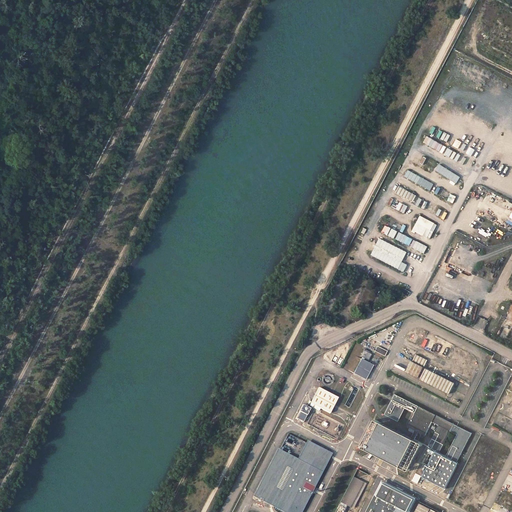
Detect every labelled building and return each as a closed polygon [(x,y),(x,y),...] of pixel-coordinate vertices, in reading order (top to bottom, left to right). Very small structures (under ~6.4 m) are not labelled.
[(511,329),(511,303),(495,337),(506,343),(511,333),(511,329)] [(375,350),(374,351),(384,356),(387,351),(379,348),(378,351),(375,350)] [(364,350),(361,356),(367,359),(370,354),(368,353),(369,352),(364,350)] [(318,388),(310,404),(329,413),(332,408),(337,397),(318,388)] [(445,489),(458,463),(457,462),(471,433),(395,394),(384,415),(399,422),(405,409),(415,414),(408,427),(428,437),(435,424),(439,426),(432,439),(444,445),(450,432),(457,435),(446,457),(429,448),(416,474),(445,489)] [(303,405),(296,418),(303,422),(309,409),(303,405)] [(362,447),(367,449),(381,422),(376,420),(362,447)] [(381,422),(367,449),(407,470),(421,443),(381,422)] [(421,443),(407,470),(409,471),(423,444),(421,443)] [(308,444),(302,456),(322,467),(328,455),(308,444)] [(279,453),(257,495),(267,500),(289,458),(279,453)] [(302,456),(298,463),(319,473),(322,467),(302,456)] [(267,500),(277,505),(298,463),(289,458),(267,500)] [(298,463),(277,505),(289,511),(298,511),(319,473),(298,463)] [(353,477),(339,502),(345,505),(352,509),(366,484),(353,477)] [(384,483),(369,511),(408,511),(415,499),(384,483)] [(339,502),(334,511),(341,511),(345,505),(339,502)] [(439,511),(420,502),(419,504),(435,511),(439,511)]
